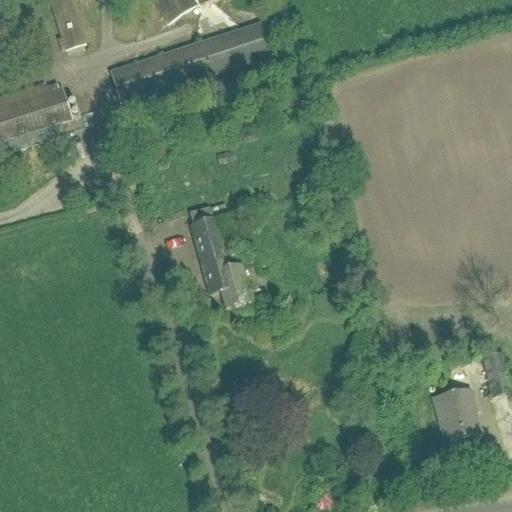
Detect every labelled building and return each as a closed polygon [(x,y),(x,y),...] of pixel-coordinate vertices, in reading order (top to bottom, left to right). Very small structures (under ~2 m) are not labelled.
[(86,49),(69,0),(48,0),(66,55),(86,49)] [(150,0),(168,28),(196,10),(189,0),(150,0)] [(230,0),(195,0),(199,10),(230,0)] [(280,56),(269,24),(110,76),(121,108),(280,56)] [(371,77),(318,93),(332,139),(367,128),(356,93),(394,82),(391,72),(371,78),(371,77)] [(46,92),(45,88),(0,101),(0,145),(7,144),(11,156),(65,139),(61,127),(72,123),(62,92),(59,93),(57,89),(46,92)] [(160,184),(158,168),(147,170),(149,185),(160,184)] [(226,219),(224,209),(210,213),(210,211),(190,216),(193,228),(216,222),(226,219)] [(216,222),(193,228),(194,229),(191,230),(202,270),(204,270),(211,298),(220,296),(224,312),(251,304),(241,269),(229,272),(216,222)] [(511,398),(502,358),(482,362),(492,402),(511,398)] [(480,437),(470,394),(433,403),(444,446),(480,437)]
